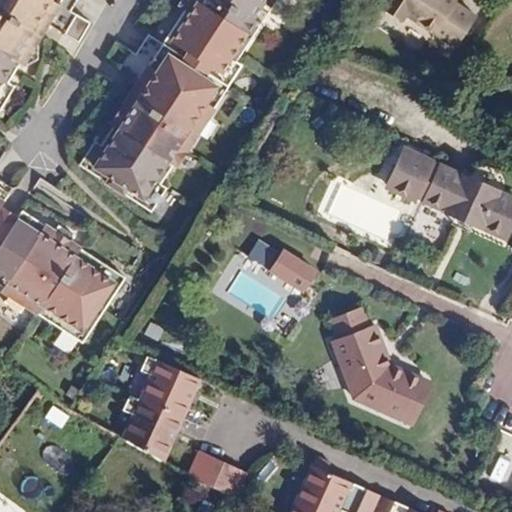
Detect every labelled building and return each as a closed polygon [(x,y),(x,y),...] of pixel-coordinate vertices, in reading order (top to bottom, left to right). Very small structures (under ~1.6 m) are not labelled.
[(78,0),(0,0),(0,96),(20,63),(23,65),(47,24),(78,44),(91,25),(71,12),(78,0)] [(270,0),(185,0),(187,1),(111,118),(114,120),(88,164),(149,200),(175,157),(178,159),(233,77),(227,74),(270,0)] [(455,48),(475,16),(455,2),(456,0),(455,0),(388,0),(383,9),(401,21),(406,15),(455,48)] [(411,202),(427,167),(397,154),(380,191),(410,204),(411,202)] [(417,205),(434,170),(427,167),(411,202),(417,205)] [(417,205),(448,219),(466,227),(498,242),(511,210),(511,205),(434,170),(417,205)] [(0,188),(0,285),(3,288),(1,291),(82,343),(125,278),(22,211),(18,217),(1,206),(9,194),(0,188)] [(466,227),(448,219),(444,228),(462,236),(466,227)] [(315,296),(322,281),(310,276),(303,291),(315,296)] [(340,343),(374,328),(364,307),(330,321),(340,343)] [(378,327),(374,328),(340,343),(335,345),(343,363),(338,365),(347,386),(352,385),(358,399),(416,425),(436,383),(395,364),(378,327)] [(182,417),(201,377),(149,354),(143,368),(154,373),(142,400),(131,395),(124,409),(135,414),(123,440),(160,462),(176,429),(182,417)] [(210,488),(235,499),(247,474),(222,464),(197,453),(185,477),(190,479),(210,488)] [(333,461),(320,455),(294,511),(338,511),(341,505),(355,511),(374,511),(383,493),(329,469),(333,461)] [(448,511),(440,508),(438,511),(424,511),(383,493),(374,511),(448,511)]
